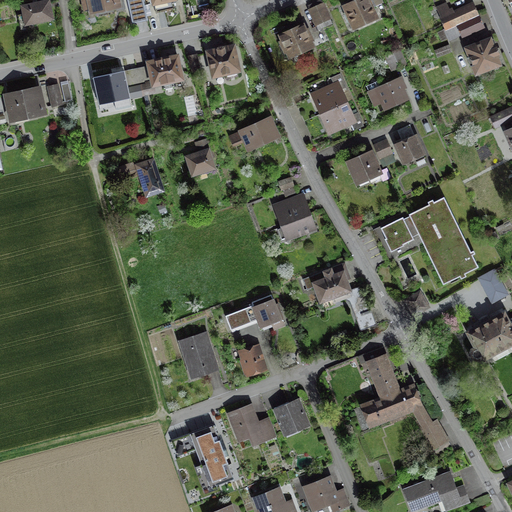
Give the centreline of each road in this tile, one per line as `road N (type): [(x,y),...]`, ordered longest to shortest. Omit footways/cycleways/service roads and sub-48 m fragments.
road 1 (residential): [(239,20),(305,166),(504,511)]
road 2 (residential): [(239,20),(0,75)]
road 3 (track): [(0,458),(177,417)]
